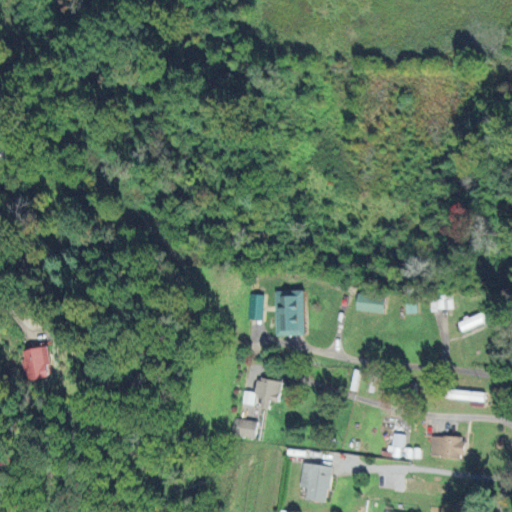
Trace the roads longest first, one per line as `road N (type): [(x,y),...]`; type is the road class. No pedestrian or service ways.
road 1 (residential): [(259,371),(395,409),(511,420)]
road 2 (residential): [(511,379),(336,354)]
road 3 (residential): [(510,474),(340,466)]
